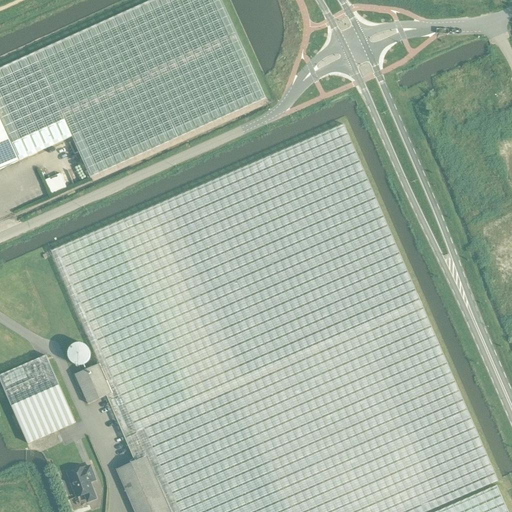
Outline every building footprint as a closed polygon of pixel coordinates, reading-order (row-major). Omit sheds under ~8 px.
[(266,99),(221,0),(153,0),(0,69),(0,118),(19,161),(72,137),(90,178),(266,99)] [(0,118),(0,169),(19,161),(0,118)] [(344,125),(52,252),(100,364),(75,375),(88,405),(107,397),(119,425),(124,436),(135,462),(117,470),(134,511),(426,511),(498,481),(344,125)] [(46,356),(0,376),(0,380),(28,444),(76,424),(46,356)] [(88,502),(96,499),(89,482),(95,480),(90,467),(85,469),(69,475),(77,497),(85,494),(88,502)] [(508,511),(497,487),(438,511),(508,511)]
